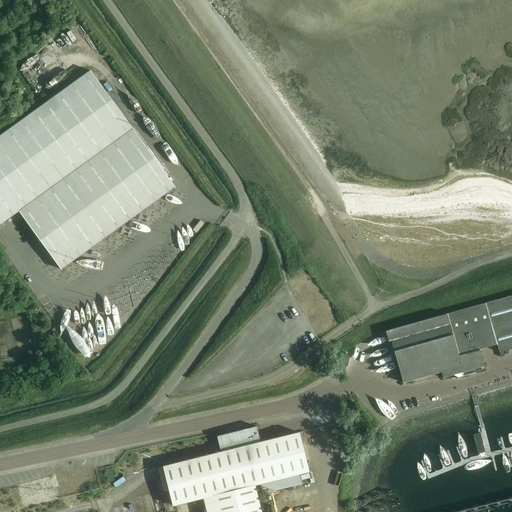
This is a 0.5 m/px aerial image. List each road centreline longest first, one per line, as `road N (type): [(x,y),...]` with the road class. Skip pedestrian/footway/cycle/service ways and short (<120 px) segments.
road 1 (unclassified): [(0,422),(97,397),(122,379),(244,222)]
road 2 (unclassified): [(123,441),(152,408),(263,380),(358,319)]
road 3 (unclassified): [(244,222),(231,176),(106,0)]
road 4 (unclassified): [(123,441),(323,397)]
road 5 (unclassified): [(166,392),(250,274),(256,243),(244,222)]
road 6 (unclassified): [(0,464),(123,441)]
